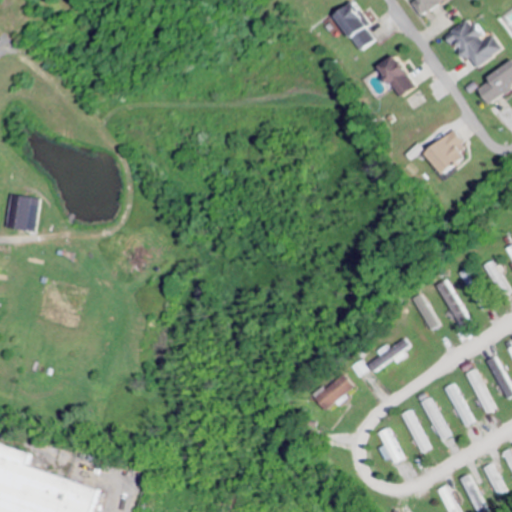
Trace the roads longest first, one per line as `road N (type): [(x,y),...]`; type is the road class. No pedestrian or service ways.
road 1 (residential): [(511,323),(374,422),(362,453),(366,474)]
road 2 (residential): [(511,429),(401,490),(381,488),(366,474)]
road 3 (residential): [(511,149),(486,139),(421,43)]
